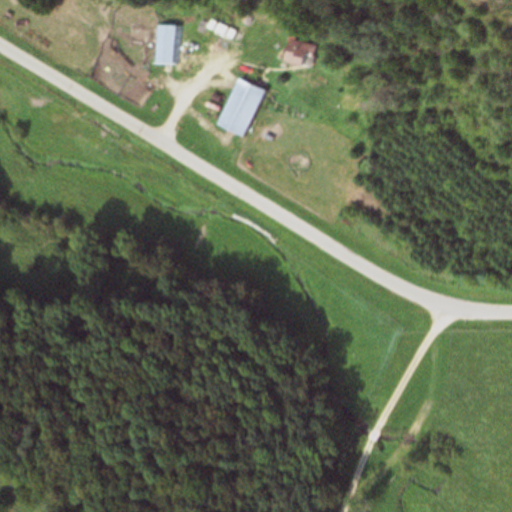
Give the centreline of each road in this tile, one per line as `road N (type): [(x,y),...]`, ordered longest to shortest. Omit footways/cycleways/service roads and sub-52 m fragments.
road 1 (residential): [(0,44),(444,312),(511,312)]
road 2 (residential): [(340,511),(368,443),(444,312)]
